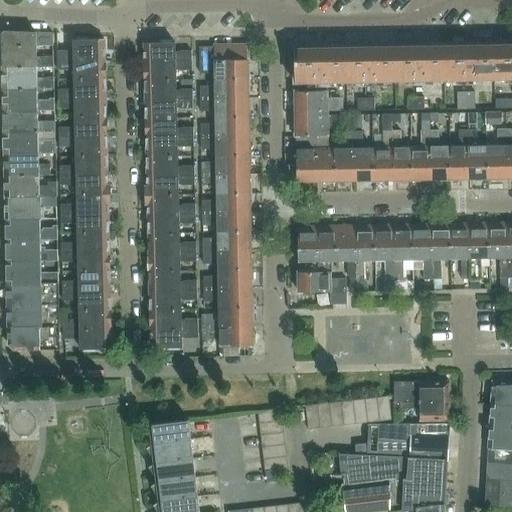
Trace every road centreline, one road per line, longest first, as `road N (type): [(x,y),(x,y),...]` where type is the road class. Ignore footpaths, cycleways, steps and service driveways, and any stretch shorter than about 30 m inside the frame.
road 1 (residential): [(128,367),(272,368),(275,200)]
road 2 (residential): [(507,0),(426,2),(409,18),(276,21)]
road 3 (residential): [(511,205),(275,200)]
road 4 (residential): [(464,511),(471,363),(511,362)]
road 5 (residential): [(125,203),(122,17)]
road 6 (residential): [(275,200),(276,21)]
road 7 (residential): [(122,17),(134,6),(257,4),(276,21)]
road 8 (residential): [(125,212),(128,367)]
road 9 (residential): [(0,369),(128,367)]
road 10 (residential): [(0,13),(122,17)]
